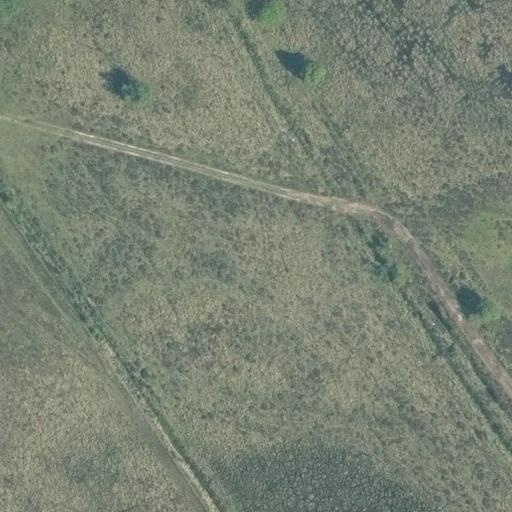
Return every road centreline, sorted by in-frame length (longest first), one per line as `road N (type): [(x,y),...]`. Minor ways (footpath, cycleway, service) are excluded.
road 1 (track): [(0,111),(374,214),(511,418)]
road 2 (track): [(245,0),(374,214)]
